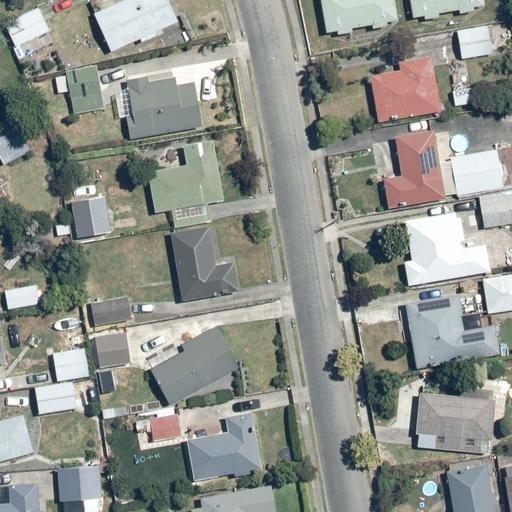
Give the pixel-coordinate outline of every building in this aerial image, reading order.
[(126,0),(94,14),(112,53),(180,23),(169,0),(126,0)] [(399,21),(394,0),(321,0),(326,32),(399,21)] [(485,0),(410,0),(413,17),(487,5),(485,0)] [(41,4),(3,20),(17,52),(55,36),(41,4)] [(490,26),(456,28),(458,58),(492,55),(490,26)] [(60,70),(54,49),(30,56),(36,77),(60,70)] [(443,110),(432,57),(400,62),(402,70),(371,75),(379,121),(443,110)] [(96,67),(67,72),(75,115),(104,109),(96,67)] [(128,116),(132,139),(203,127),(195,82),(179,85),(177,77),(150,82),(149,77),(128,81),(129,88),(116,94),(120,117),(128,116)] [(475,84),(452,89),(457,107),(479,101),(475,84)] [(446,198),(434,130),(395,137),(403,176),(384,179),(390,208),(446,198)] [(149,172),(156,213),(171,210),(175,229),(212,222),(209,203),(225,200),(214,141),(184,147),(188,165),(149,172)] [(504,149),(451,154),(454,198),(480,196),(482,226),(510,224),(504,149)] [(93,202),(75,203),(78,241),(103,239),(101,213),(94,214),(93,202)] [(463,249),(456,211),(405,222),(413,261),(404,262),(409,285),(491,271),(485,244),(463,249)] [(211,228),(172,235),(184,302),(240,292),(235,263),(217,266),(211,228)] [(511,271),(482,275),(486,313),(511,310),(511,271)] [(41,282),(4,287),(7,309),(43,305),(41,282)] [(460,294),(406,302),(416,369),(501,354),(495,326),(466,330),(460,294)] [(127,298),(91,301),(93,326),(129,322),(127,298)] [(185,352),(151,370),(170,405),(240,368),(217,327),(182,346),(185,352)] [(124,334),(94,337),(97,366),(127,364),(124,334)] [(86,348),(54,352),(57,379),(90,375),(86,348)] [(90,382),(35,387),(37,412),(93,407),(90,382)] [(492,441),(496,399),(421,393),(417,433),(492,441)] [(229,432),(189,439),(196,481),(263,469),(253,413),(226,418),(229,432)] [(0,462),(35,452),(24,414),(0,421),(0,462)] [(179,414),(150,417),(152,441),(181,439),(179,414)] [(495,511),(487,465),(447,471),(454,511),(495,511)] [(98,466),(58,466),(58,502),(98,501),(98,466)] [(12,505),(0,505),(0,511),(45,511),(41,511),(39,483),(11,485),(12,505)] [(276,511),(272,486),(201,498),(203,508),(192,510),(192,511),(276,511)]
